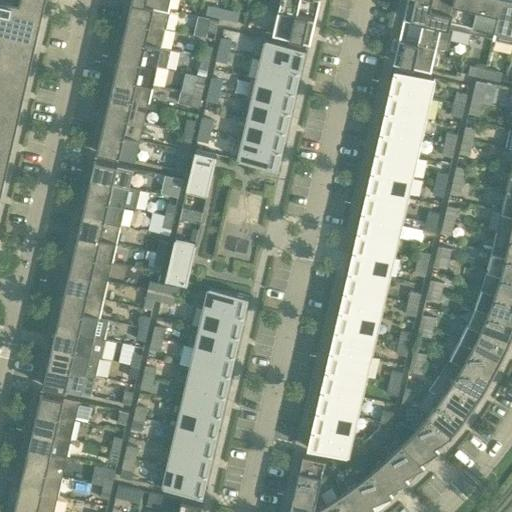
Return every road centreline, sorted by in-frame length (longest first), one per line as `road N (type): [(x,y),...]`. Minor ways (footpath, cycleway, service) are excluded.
road 1 (residential): [(246,511),(363,0)]
road 2 (residential): [(26,288),(92,0)]
